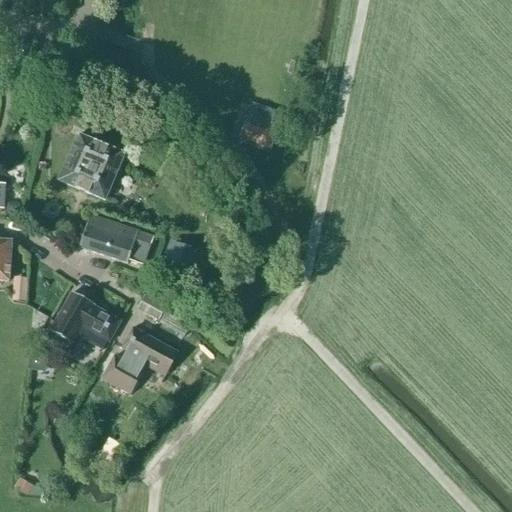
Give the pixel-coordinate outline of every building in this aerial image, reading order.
[(17,107),(29,112),(38,90),(26,85),(17,107)] [(239,139),(270,150),(276,134),(245,123),(239,139)] [(58,183),(105,202),(124,156),(78,136),(58,183)] [(6,204),(5,218),(19,218),(20,205),(6,204)] [(139,233),(90,217),(79,250),(128,266),(129,263),(144,268),(154,239),(138,234),(139,233)] [(0,281),(8,282),(11,243),(0,241),(0,281)] [(160,265),(178,270),(184,250),(166,244),(160,265)] [(11,301),(24,302),(25,279),(13,278),(11,301)] [(72,346),(82,329),(109,344),(120,325),(94,309),(94,308),(72,294),(49,333),(72,346)] [(145,297),(137,311),(158,322),(165,308),(145,297)] [(177,355),(133,330),(121,350),(127,354),(122,362),(114,357),(101,380),(129,396),(142,373),(141,372),(144,367),(164,378),(177,355)] [(79,368),(88,374),(96,360),(86,355),(79,368)] [(92,470),(107,476),(112,463),(97,458),(92,470)] [(13,489),(26,497),(32,488),(19,480),(13,489)]
